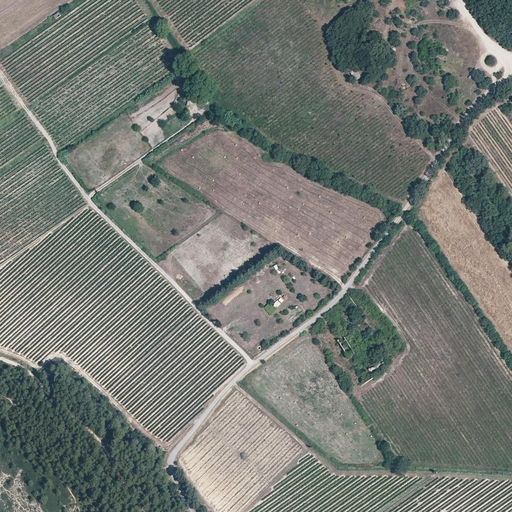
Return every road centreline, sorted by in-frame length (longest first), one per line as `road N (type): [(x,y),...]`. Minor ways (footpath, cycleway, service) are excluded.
road 1 (unclassified): [(190,511),(167,470),(169,456),(235,379),(346,290),(461,125),(511,74)]
road 2 (track): [(0,77),(90,203),(253,365)]
road 3 (track): [(0,360),(23,368),(81,421),(147,511)]
